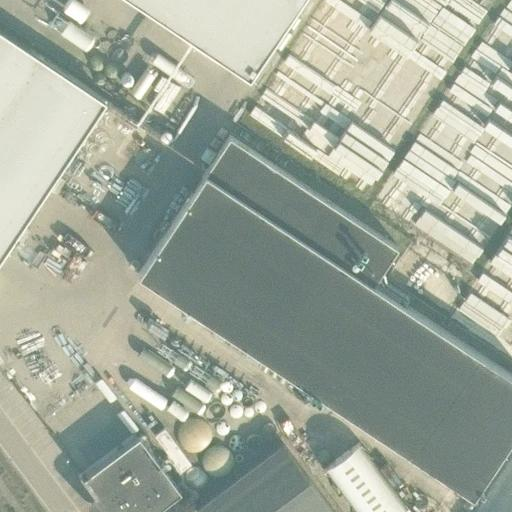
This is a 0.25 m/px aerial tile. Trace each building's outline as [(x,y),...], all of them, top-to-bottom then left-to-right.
[(144,0),(248,69),(294,0),(144,0)] [(0,27),(0,256),(105,98),(0,27)] [(397,244),(230,133),(138,271),(472,493),(511,431),(511,372),(373,281),(397,244)] [(511,301),(484,284),(477,293),(424,259),(406,286),(511,356),(511,301)] [(151,511),(181,490),(139,434),(95,467),(94,467),(83,475),(82,474),(81,475),(108,511),(151,511)] [(410,511),(359,441),(323,468),(355,511),(410,511)] [(199,511),(335,511),(283,442),(196,507),(199,511)]
